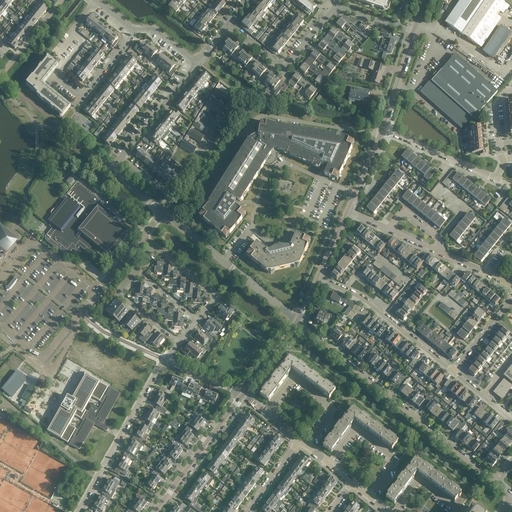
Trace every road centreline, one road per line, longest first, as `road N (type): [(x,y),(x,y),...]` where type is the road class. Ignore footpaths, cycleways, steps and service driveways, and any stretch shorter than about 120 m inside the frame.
road 1 (residential): [(493,481),(297,321)]
road 2 (residential): [(229,26),(284,64),(334,7),(414,30)]
road 3 (residential): [(132,30),(80,96),(60,82),(80,47),(74,30),(96,2)]
road 4 (residential): [(511,285),(347,212)]
road 5 (residential): [(165,360),(78,511)]
road 6 (residential): [(297,321),(162,211)]
road 7 (residential): [(451,371),(374,304),(317,277)]
road 8 (residential): [(265,414),(293,377),(334,408),(305,445)]
road 9 (tertiary): [(155,511),(242,396)]
road 10 (residential): [(328,463),(355,428),(396,461),(369,498)]
road 11 (residential): [(497,178),(383,129)]
